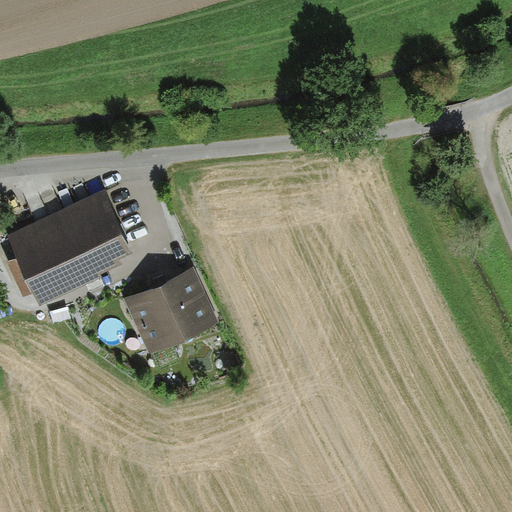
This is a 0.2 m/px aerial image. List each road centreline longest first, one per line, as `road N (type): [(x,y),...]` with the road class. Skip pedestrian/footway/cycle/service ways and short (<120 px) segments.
road 1 (unclassified): [(0,171),(302,140),(466,106),(511,88)]
road 2 (track): [(511,241),(466,106)]
